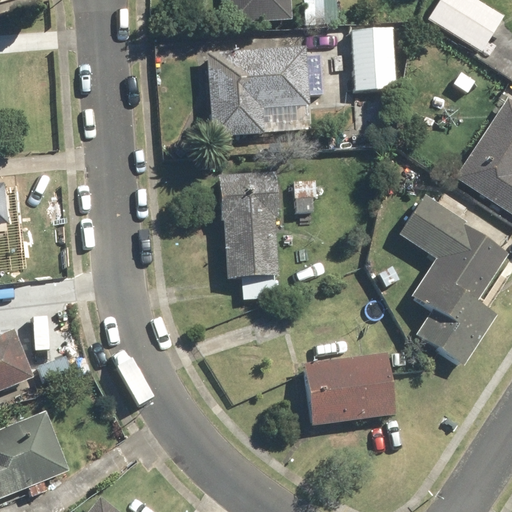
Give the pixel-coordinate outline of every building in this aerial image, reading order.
[(287,0),(227,0),(228,27),(288,26),(287,0)] [(467,0),(438,0),(425,20),(478,55),(500,21),(467,0)] [(394,33),(352,32),(351,94),(393,94),(394,33)] [(212,142),(262,139),(261,111),(307,108),(304,51),(208,55),(212,142)] [(511,107),(504,102),(453,183),(511,220),(511,107)] [(220,175),(218,227),(222,227),(221,248),(225,248),(225,282),(242,282),(241,303),(273,304),(277,177),(220,175)] [(311,200),(323,200),(323,183),(293,183),(292,216),(310,217),(311,200)] [(422,201),(397,238),(434,263),(410,300),(431,314),(413,340),(460,372),(495,320),(475,307),(507,258),(422,201)] [(0,394),(32,381),(12,333),(0,337),(0,394)] [(305,367),(311,429),(395,421),(389,359),(305,367)] [(0,501),(26,492),(30,501),(47,495),(43,485),(65,477),(43,418),(0,433),(0,501)] [(112,511),(100,501),(90,511),(112,511)]
